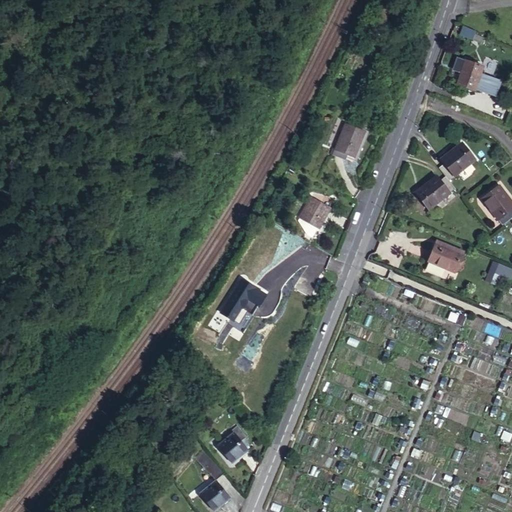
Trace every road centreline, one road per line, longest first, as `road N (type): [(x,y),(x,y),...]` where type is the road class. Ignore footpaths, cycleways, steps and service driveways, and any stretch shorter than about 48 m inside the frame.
road 1 (tertiary): [(449,0),(251,511)]
road 2 (track): [(386,511),(450,351)]
road 3 (unknown): [(353,257),(511,320)]
